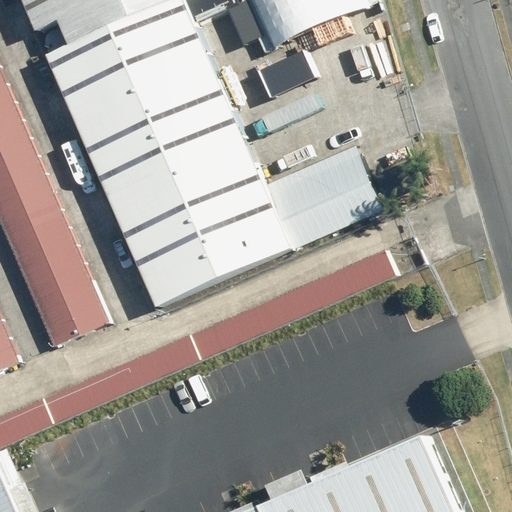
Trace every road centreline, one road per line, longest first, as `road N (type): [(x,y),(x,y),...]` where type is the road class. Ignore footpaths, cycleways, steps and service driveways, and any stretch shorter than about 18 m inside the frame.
road 1 (unknown): [(511,175),(0,417)]
road 2 (unclassified): [(511,177),(461,0)]
